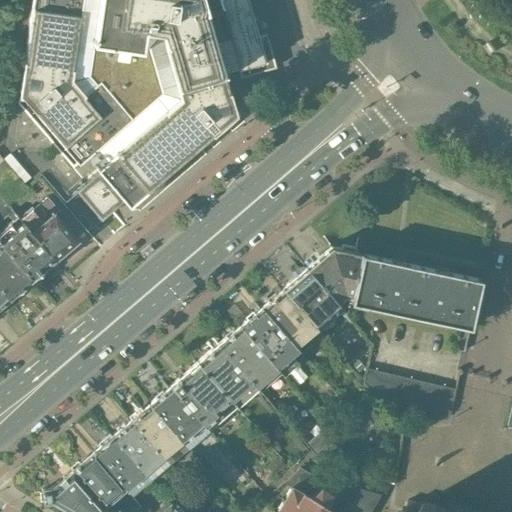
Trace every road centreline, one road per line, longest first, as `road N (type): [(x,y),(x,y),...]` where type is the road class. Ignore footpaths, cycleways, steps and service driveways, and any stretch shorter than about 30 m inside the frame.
road 1 (residential): [(307,139),(259,127),(109,256),(106,329)]
road 2 (primary): [(106,329),(261,194)]
road 3 (residential): [(384,114),(450,171),(511,194)]
road 4 (primary): [(261,194),(384,114)]
road 5 (primary): [(389,26),(362,88),(307,139)]
road 6 (primary): [(0,419),(106,329)]
